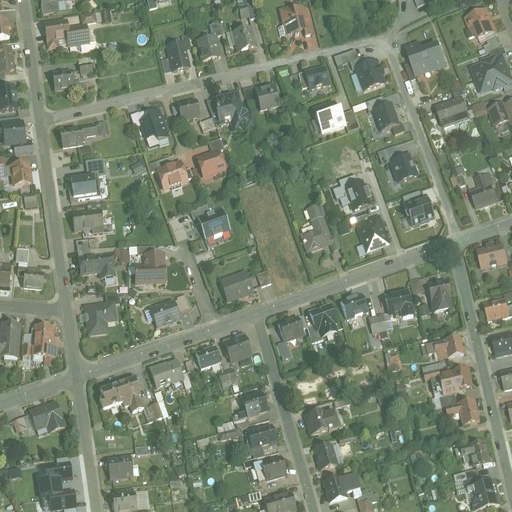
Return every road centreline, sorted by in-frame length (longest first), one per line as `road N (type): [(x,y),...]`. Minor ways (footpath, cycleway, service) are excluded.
road 1 (residential): [(455,243),(388,42),(39,122)]
road 2 (residential): [(511,490),(455,243)]
road 3 (residential): [(455,243),(255,313)]
road 4 (residential): [(313,511),(255,313)]
road 5 (residential): [(66,311),(39,122)]
road 6 (residential): [(255,313),(77,378)]
road 7 (residential): [(95,511),(77,378)]
road 8 (residential): [(39,122),(21,0)]
